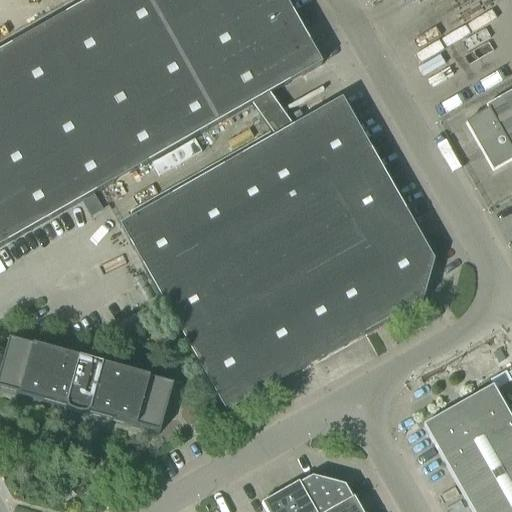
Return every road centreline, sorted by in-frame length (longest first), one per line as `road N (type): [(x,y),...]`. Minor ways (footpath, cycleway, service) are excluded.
road 1 (unclassified): [(349,402),(480,330),(500,294),(498,275),(342,0)]
road 2 (unclassified): [(163,511),(349,402)]
road 3 (unclassified): [(349,402),(412,511)]
